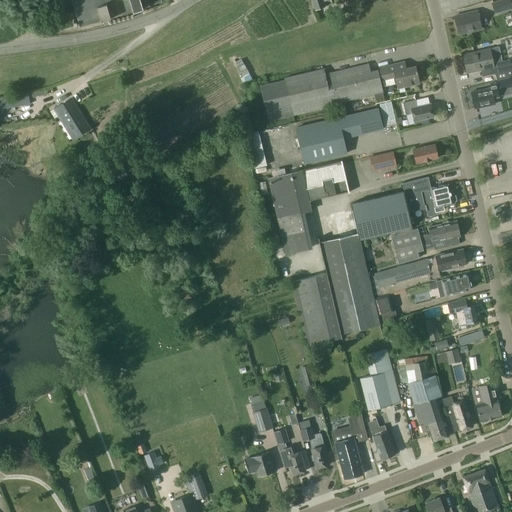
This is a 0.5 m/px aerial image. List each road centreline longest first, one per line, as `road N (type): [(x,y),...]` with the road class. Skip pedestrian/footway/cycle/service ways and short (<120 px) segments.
road 1 (unclassified): [(511,358),(431,0)]
road 2 (tertiary): [(310,511),(511,436)]
road 3 (unclassified): [(0,51),(112,32),(192,0)]
road 4 (unknown): [(467,156),(316,208)]
